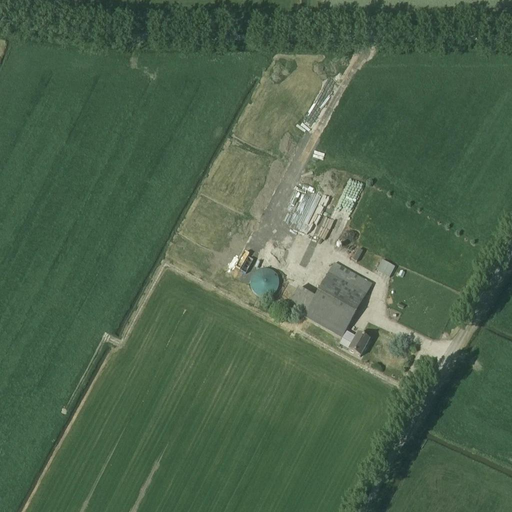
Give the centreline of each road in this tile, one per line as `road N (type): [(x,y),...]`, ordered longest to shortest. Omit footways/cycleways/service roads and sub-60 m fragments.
road 1 (unclassified): [(511,33),(201,36),(0,20)]
road 2 (unclassified): [(369,511),(511,260)]
